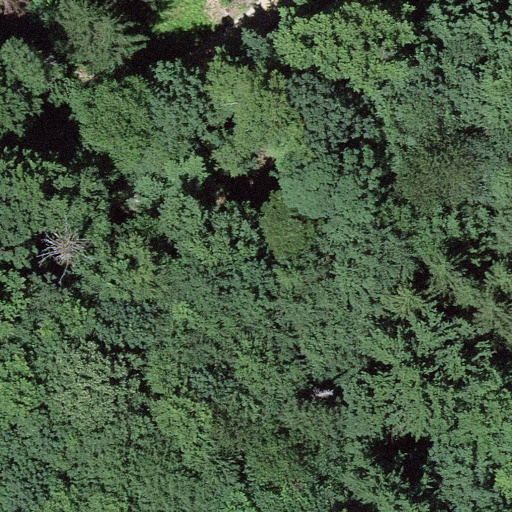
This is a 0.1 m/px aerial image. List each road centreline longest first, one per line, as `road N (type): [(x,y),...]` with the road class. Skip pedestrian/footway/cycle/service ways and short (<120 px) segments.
road 1 (track): [(0,172),(172,82)]
road 2 (track): [(172,82),(268,0)]
